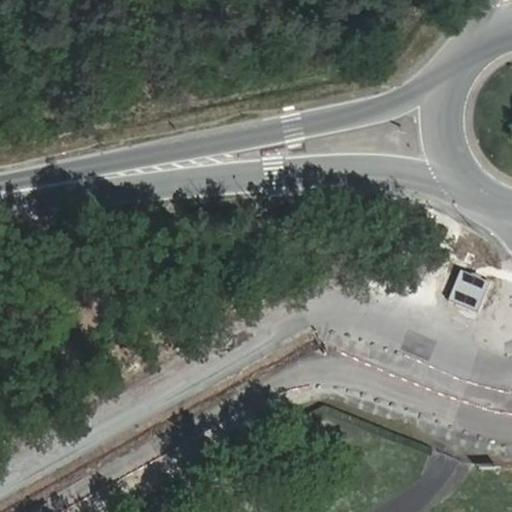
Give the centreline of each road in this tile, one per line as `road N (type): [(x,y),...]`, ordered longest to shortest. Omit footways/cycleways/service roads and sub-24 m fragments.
road 1 (unclassified): [(403,369),(366,330),(310,319),(0,487)]
road 2 (unclassified): [(59,511),(300,380),(403,369)]
road 3 (secondary): [(462,61),(407,97),(364,112),(179,150),(141,170)]
road 4 (secondary): [(141,170),(187,178),(362,171),(475,188)]
road 5 (secondary): [(141,170),(0,194)]
road 6 (secondary): [(462,61),(443,113),(457,167),(475,188)]
